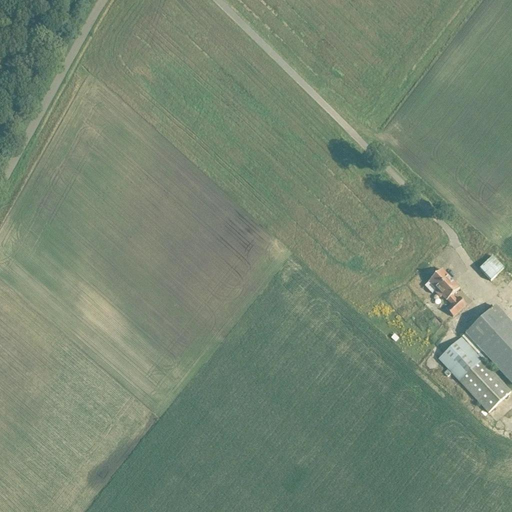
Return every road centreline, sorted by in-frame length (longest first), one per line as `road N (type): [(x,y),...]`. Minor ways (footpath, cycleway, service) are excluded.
road 1 (unclassified): [(460,244),(215,0)]
road 2 (unclassified): [(0,195),(107,0)]
